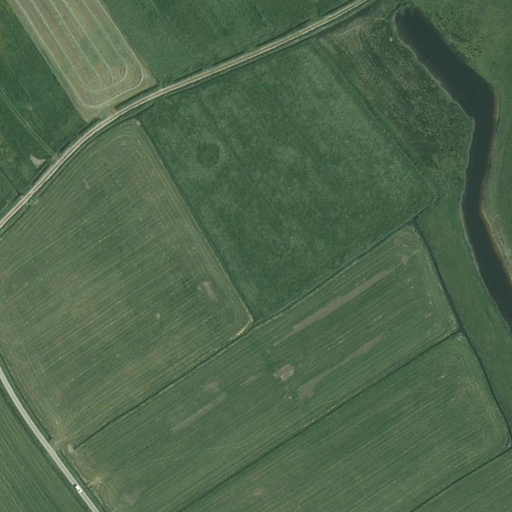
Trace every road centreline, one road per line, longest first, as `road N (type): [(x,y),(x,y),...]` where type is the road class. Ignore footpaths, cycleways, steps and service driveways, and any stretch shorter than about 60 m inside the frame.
road 1 (track): [(0,225),(105,122),(363,0)]
road 2 (unclassified): [(99,511),(0,371)]
